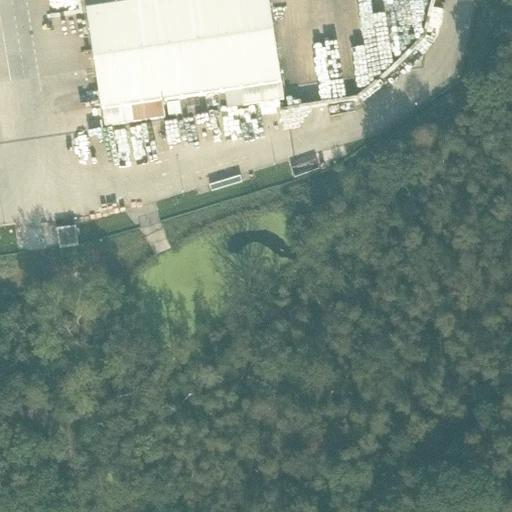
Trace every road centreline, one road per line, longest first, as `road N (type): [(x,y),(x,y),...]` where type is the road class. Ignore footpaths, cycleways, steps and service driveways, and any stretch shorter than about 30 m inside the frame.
road 1 (track): [(328,511),(511,388)]
road 2 (track): [(110,511),(95,411),(0,423)]
